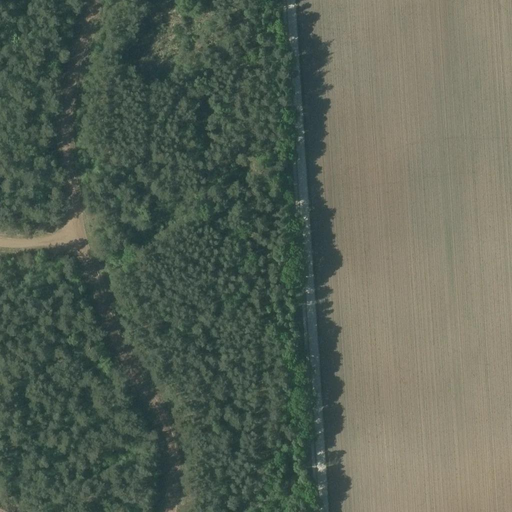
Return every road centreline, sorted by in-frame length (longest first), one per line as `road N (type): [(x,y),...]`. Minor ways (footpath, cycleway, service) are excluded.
road 1 (track): [(170,511),(166,431),(113,336),(79,235),(62,140),(93,0)]
road 2 (unclassified): [(324,511),(290,0)]
